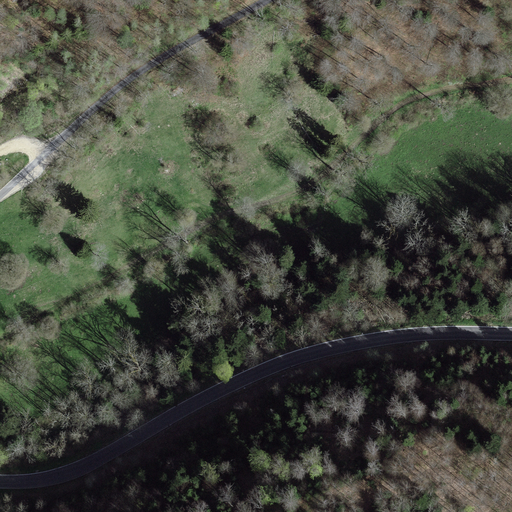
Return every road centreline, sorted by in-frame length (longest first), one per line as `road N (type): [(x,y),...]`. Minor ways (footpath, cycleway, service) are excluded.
road 1 (tertiary): [(0,480),(79,468),(201,399),(340,346),(511,333)]
road 2 (unclassified): [(268,0),(122,84),(0,194)]
